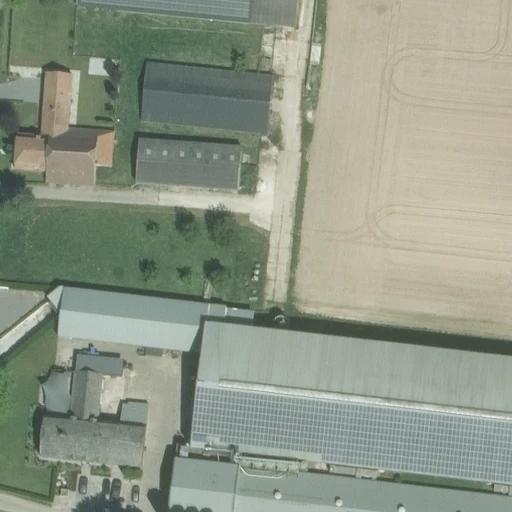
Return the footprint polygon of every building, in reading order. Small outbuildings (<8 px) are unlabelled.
[(77,0),(77,7),(97,9),(297,27),(300,0),(77,0)] [(147,64),(142,123),(268,136),(274,77),(147,64)] [(100,122),(99,132),(65,129),(68,94),(74,94),(75,76),(47,74),(43,138),(19,137),(16,171),(48,173),(47,183),(92,187),(94,166),(109,167),(113,123),(100,122)] [(137,141),(136,185),(238,189),(239,144),(137,141)] [(511,362),(225,329),(227,309),(214,308),(64,290),(64,292),(59,338),(209,355),(194,478),(190,511),(511,511),(511,499),(219,465),(220,456),(511,489),(511,362)] [(142,469),(147,427),(149,406),(124,403),(122,425),(99,422),(103,376),(76,373),(72,420),(46,417),(41,458),(142,469)]
